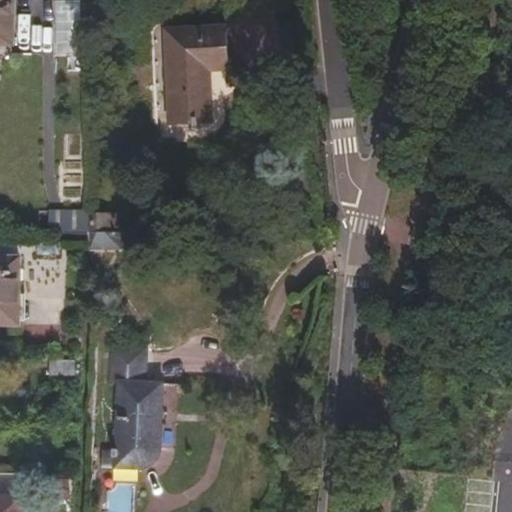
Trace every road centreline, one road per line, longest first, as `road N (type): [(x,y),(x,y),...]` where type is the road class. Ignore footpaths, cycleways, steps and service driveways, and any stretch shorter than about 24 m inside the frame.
road 1 (secondary): [(339,511),(358,285),(374,195)]
road 2 (residential): [(331,0),(348,174),(374,195)]
road 3 (secondary): [(374,195),(424,0)]
